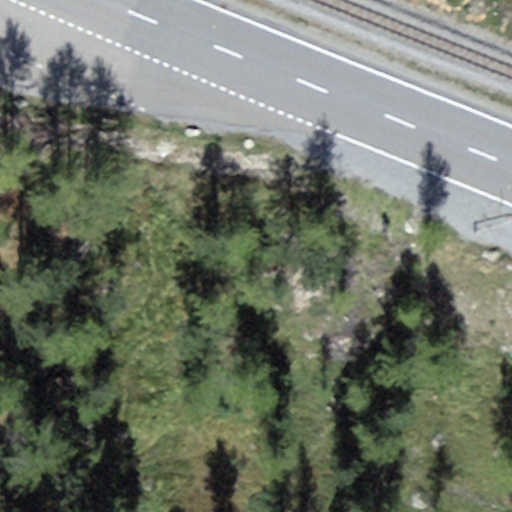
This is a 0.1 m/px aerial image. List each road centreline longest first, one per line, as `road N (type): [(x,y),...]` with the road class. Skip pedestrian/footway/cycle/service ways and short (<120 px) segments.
road 1 (primary): [(511,165),(109,0)]
road 2 (track): [(511,215),(414,125)]
